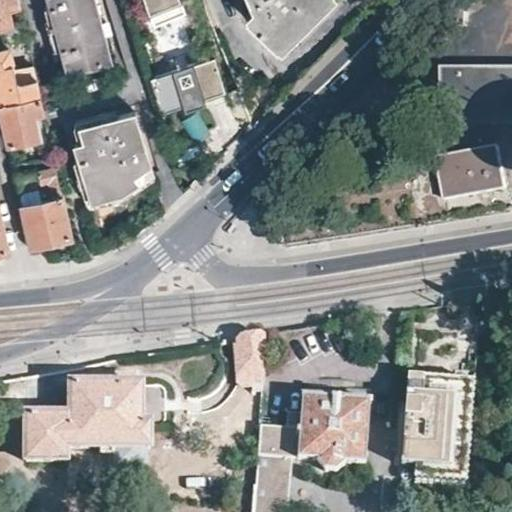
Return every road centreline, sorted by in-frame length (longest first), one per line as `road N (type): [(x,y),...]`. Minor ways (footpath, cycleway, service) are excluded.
road 1 (residential): [(511,235),(246,278),(223,276),(183,237)]
road 2 (tertiary): [(426,0),(183,237)]
road 3 (residential): [(0,162),(27,297)]
road 4 (tertiary): [(0,352),(63,327),(114,285)]
